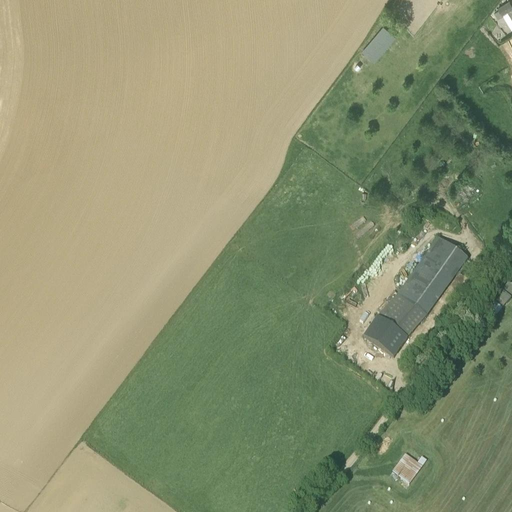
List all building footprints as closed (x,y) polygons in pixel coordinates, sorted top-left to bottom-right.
[(511,5),(509,0),(498,7),(502,14),(507,11),(511,18),(511,5)] [(374,62),(385,49),(371,38),(361,51),(374,62)] [(427,317),(467,261),(438,240),(398,296),(427,317)] [(499,317),(504,309),(499,305),(493,313),(499,317)] [(418,466),(423,469),(428,462),(423,458),(418,466)]
